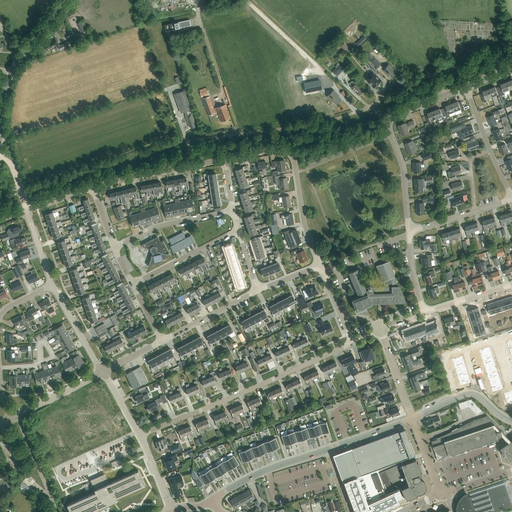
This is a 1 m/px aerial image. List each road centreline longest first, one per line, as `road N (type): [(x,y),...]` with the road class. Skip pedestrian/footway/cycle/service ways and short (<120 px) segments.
road 1 (residential): [(139,436),(350,340)]
road 2 (tertiary): [(412,419),(258,473),(213,500)]
road 3 (track): [(374,105),(326,123),(187,141)]
road 4 (residential): [(320,265),(289,153),(225,160)]
road 5 (residential): [(92,187),(225,160)]
road 6 (residential): [(114,249),(153,229),(232,211)]
